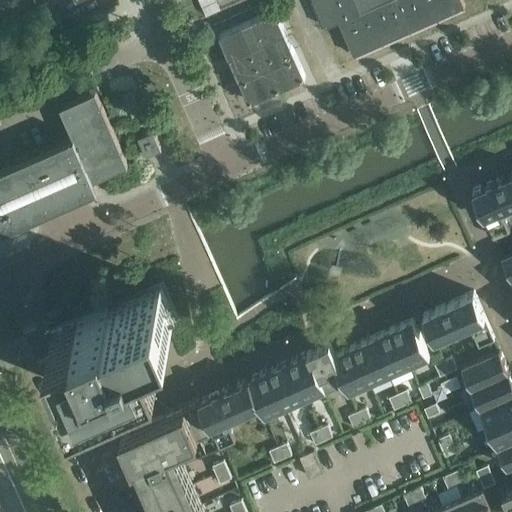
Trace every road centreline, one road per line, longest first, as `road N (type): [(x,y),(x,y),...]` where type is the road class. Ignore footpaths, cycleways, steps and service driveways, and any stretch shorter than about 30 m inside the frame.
road 1 (residential): [(226,170),(511,46)]
road 2 (residential): [(3,275),(107,511)]
road 3 (residential): [(3,275),(226,170)]
road 4 (residential): [(226,170),(151,0)]
